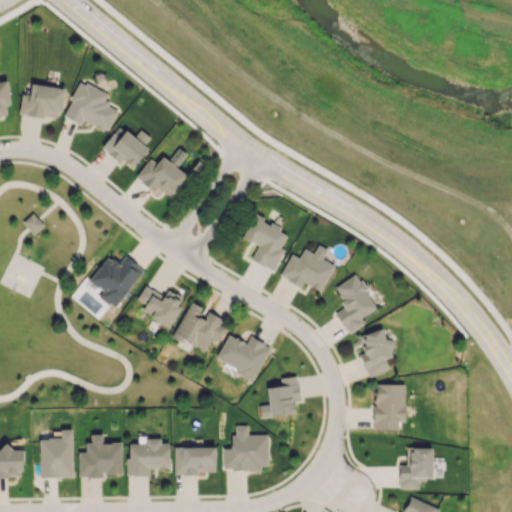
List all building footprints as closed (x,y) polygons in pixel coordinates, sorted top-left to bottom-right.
[(63,115),(80,124),(83,119),(106,131),(117,109),(103,102),(107,94),(80,80),(63,115)] [(0,113),(5,113),(4,105),(10,105),(7,81),(0,81),(0,113)] [(18,113),(59,119),(64,88),(31,83),(29,94),(21,93),(18,113)] [(100,147),(119,162),(122,159),(132,167),(148,148),(144,144),(149,137),(140,129),(133,137),(119,125),(100,147)] [(169,196),(186,175),(176,167),(178,164),(164,153),(156,163),(149,158),(134,177),(153,191),(156,186),(169,196)] [(250,260),(273,270),(283,248),(280,247),(287,231),(252,215),(242,237),(257,244),(250,260)] [(290,253),(279,276),(300,286),(302,282),(320,290),(333,263),(302,249),(298,258),(290,253)] [(143,270),(122,253),(115,263),(106,256),(88,280),(102,291),(98,296),(114,308),(143,270)] [(333,287),(345,306),(335,312),(347,333),(363,323),(359,317),(376,307),(355,273),(333,287)] [(167,327),(184,299),(167,289),(163,297),(144,285),(136,299),(145,304),(141,310),(167,327)] [(203,351),(210,339),(217,343),(227,324),(203,312),(205,309),(189,301),(172,335),(203,351)] [(367,376),(388,370),(384,358),(391,356),(382,328),(358,335),(363,353),(360,354),(367,376)] [(269,347),(249,336),(245,343),(227,334),(214,359),(252,379),(269,347)] [(266,387),(268,404),(258,405),(259,417),(294,414),(293,400),(299,400),(296,375),(279,377),(280,386),(266,387)] [(404,421),(403,383),(373,384),(374,429),(397,428),(397,421),(404,421)] [(267,434),(247,434),(246,425),(235,425),(235,435),(230,435),(231,448),(223,448),(223,469),(267,469),(267,434)] [(60,438),(39,438),(40,477),(72,476),(71,428),(60,429),(60,438)] [(120,442),(102,443),(102,434),(91,434),(91,442),(85,442),(85,452),(78,452),(78,475),(121,474),(120,442)] [(168,467),(168,439),(145,440),(145,443),(126,443),(127,474),(148,474),(148,468),(168,467)] [(214,473),(215,447),(173,446),(173,472),(214,473)] [(432,447),(406,447),(405,465),(398,464),(398,487),(418,488),(418,479),(431,479),(432,447)] [(0,448),(0,476),(22,476),(21,448),(0,448)] [(400,511),(435,511),(438,507),(406,496),(400,511)]
